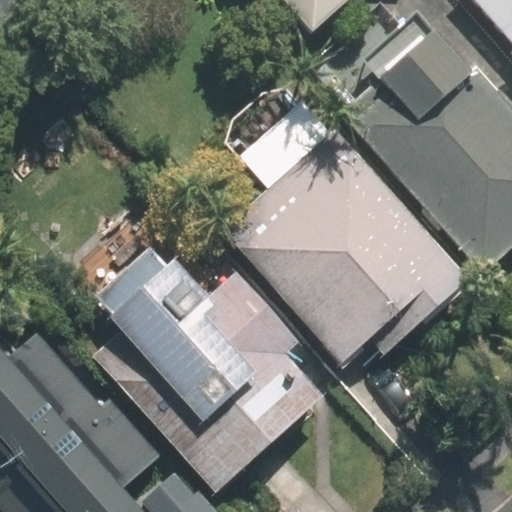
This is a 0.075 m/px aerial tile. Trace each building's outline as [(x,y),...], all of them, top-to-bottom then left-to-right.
[(0,0),(0,21),(22,0),(0,0)] [(233,0),(278,50),(301,29),(306,34),(343,0),(233,0)] [(511,0),(477,0),(474,3),(511,45),(511,52),(510,54),(511,56),(511,0)] [(350,119),(344,125),(477,274),(511,243),(511,118),(468,69),(464,72),(412,13),(358,61),(374,79),(341,108),(350,119)] [(215,232),(336,369),(340,366),(394,426),(425,399),(388,355),(465,287),(326,132),(215,232)] [(116,332),(88,358),(209,495),(316,400),(276,354),(292,341),(230,274),(202,298),(157,246),(95,301),(107,313),(102,317),(116,332)] [(0,511),(142,511),(214,511),(113,399),(101,409),(35,334),(1,364),(0,363),(0,511)]
